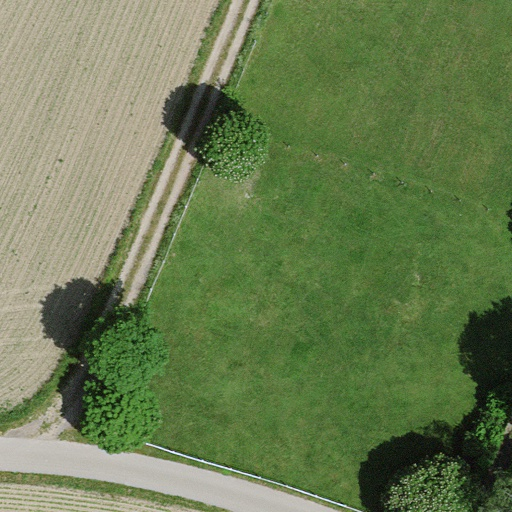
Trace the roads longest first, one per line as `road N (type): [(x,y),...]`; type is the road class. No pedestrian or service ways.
road 1 (track): [(59,460),(70,400),(246,0)]
road 2 (residential): [(0,455),(159,475),(285,511)]
